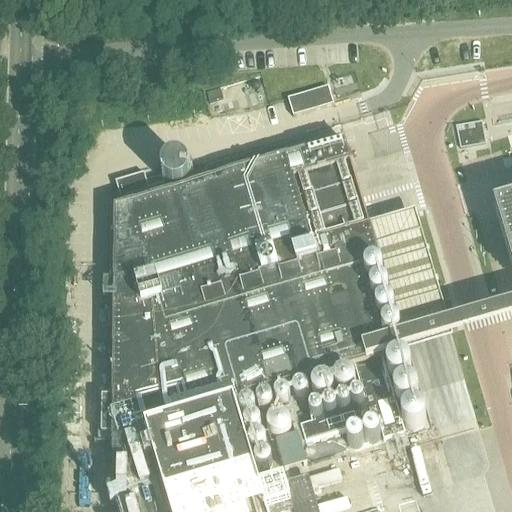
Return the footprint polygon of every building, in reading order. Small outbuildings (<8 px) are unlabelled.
[(289,99),(294,117),(334,105),(329,87),(289,99)] [(403,135),(395,112),(385,115),(392,138),(403,135)] [(482,123),(456,128),(460,149),(486,145),(482,123)] [(382,360),(409,352),(371,227),(345,142),(115,211),(113,395),(100,395),(99,441),(113,441),(112,491),(118,511),(293,511),(285,484),(262,491),(236,404),(366,365),(389,441),(405,437),(382,360)] [(116,183),(121,201),(150,192),(145,175),(116,183)] [(384,188),(365,194),(370,210),(389,205),(384,188)] [(511,204),(495,209),(511,266),(511,204)] [(371,227),(409,352),(452,340),(452,338),(445,316),(416,214),(371,227)] [(511,296),(445,316),(452,338),(511,320),(511,296)] [(376,432),(354,438),(358,450),(379,445),(376,432)] [(299,436),(276,443),(285,473),(307,466),(299,436)] [(417,444),(401,449),(405,463),(421,457),(417,444)] [(338,468),(308,477),(312,488),(341,479),(338,468)] [(351,484),(321,491),(324,505),(354,498),(351,484)]
